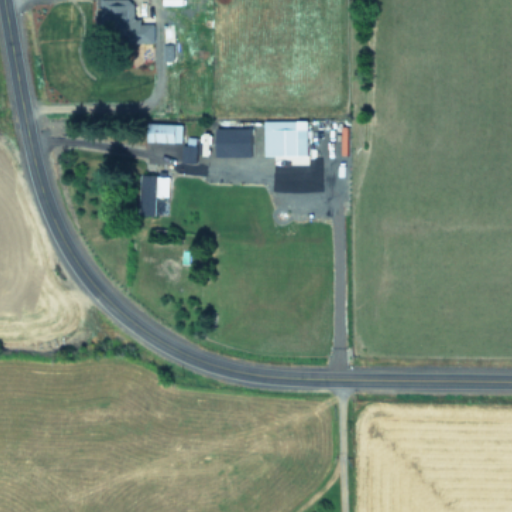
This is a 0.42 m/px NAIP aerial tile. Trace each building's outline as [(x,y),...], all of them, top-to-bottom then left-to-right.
[(131,0),(96,0),(97,38),(151,38),(151,24),(131,24),(131,0)] [(304,155),(304,120),(261,121),(261,155),(304,155)] [(143,141),(178,143),(179,123),(143,122),(143,141)] [(247,127),(211,128),(212,156),(248,155),(247,127)] [(166,176),(137,175),(136,214),(152,215),(153,196),(165,196),(166,176)]
